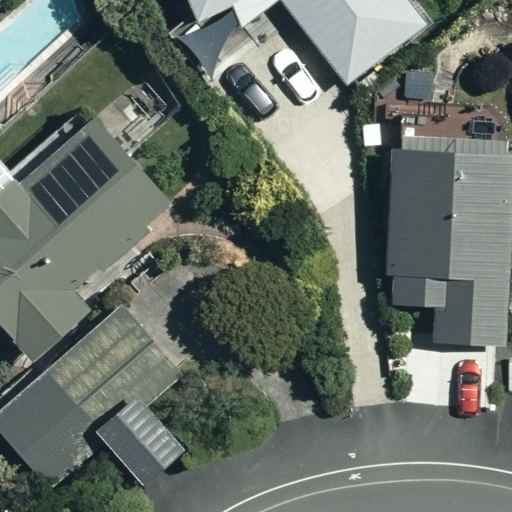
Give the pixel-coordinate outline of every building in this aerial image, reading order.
[(0,102),(83,26),(58,0),(28,0),(0,26),(0,102)] [(190,0),(210,44),(298,5),(334,86),(427,45),(406,0),(190,0)] [(173,214),(82,115),(12,179),(4,170),(0,173),(0,324),(35,363),(88,315),(76,303),(173,214)] [(463,126),(400,123),(393,311),(440,313),(439,350),(511,352),(511,164),(462,163),(463,126)] [(182,381),(127,314),(0,417),(0,429),(52,493),(108,448),(144,491),(187,455),(148,408),(182,381)]
